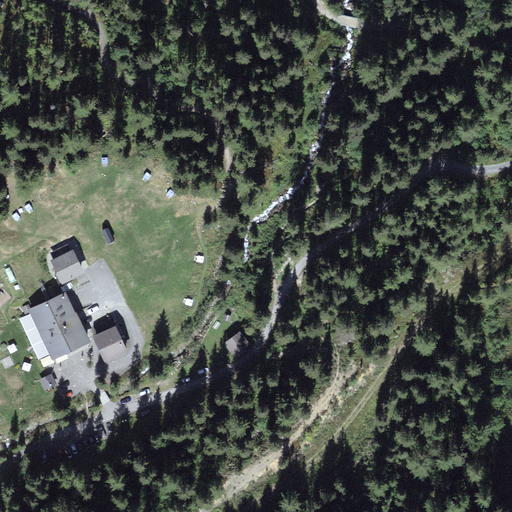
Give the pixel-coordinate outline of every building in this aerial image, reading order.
[(73,250),(53,259),(63,281),(83,272),(78,261),(73,250)] [(65,292),(31,309),(54,359),(71,351),(89,343),(65,292)] [(106,330),(95,335),(100,347),(106,359),(126,350),(116,326),(106,330)] [(251,345),(240,331),(226,342),(236,356),(251,345)] [(45,389),(56,384),(51,375),(41,380),(45,389)] [(183,416),(180,408),(170,411),(173,420),(183,416)]
